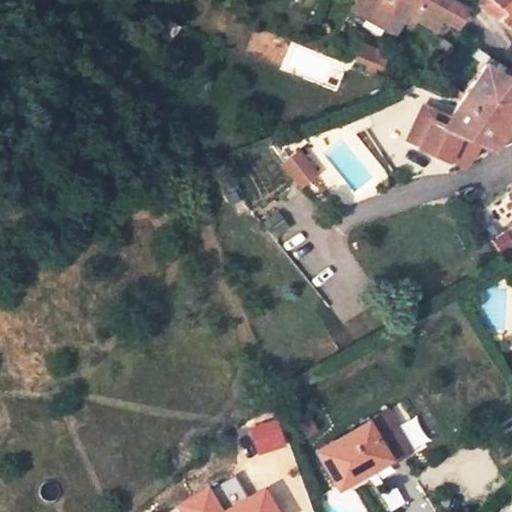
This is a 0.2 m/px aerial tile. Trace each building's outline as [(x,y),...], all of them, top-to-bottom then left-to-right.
[(409,31),(416,20),(434,29),(439,18),(455,26),(464,8),(446,0),(360,0),(352,19),(395,39),(401,26),(409,31)] [(511,0),(478,0),(508,24),(507,26),(511,32),(511,0)] [(511,73),(511,69),(490,54),(486,62),(509,78),(511,74),(511,73)] [(509,78),(486,62),(464,93),(462,96),(491,110),(509,78)] [(463,132),(495,148),(511,125),(511,74),(509,78),(491,110),(462,96),(460,98),(449,114),(444,123),(463,132)] [(464,93),(455,87),(452,92),(460,98),(462,96),(464,93)] [(444,123),(449,114),(428,104),(411,139),(451,158),(463,132),(444,123)] [(280,163),(300,188),(319,173),(299,148),(280,163)] [(382,414),(369,422),(320,450),(341,486),(387,459),(390,463),(406,453),(382,414)] [(192,511),(216,511),(223,505),(203,485),(184,504),(192,511)]
